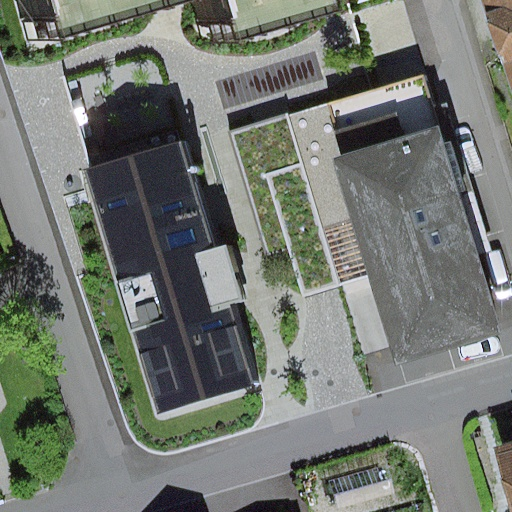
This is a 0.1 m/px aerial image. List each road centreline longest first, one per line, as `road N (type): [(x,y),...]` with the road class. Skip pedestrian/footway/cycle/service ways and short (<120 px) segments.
road 1 (residential): [(123,496),(0,118)]
road 2 (residential): [(123,496),(424,402)]
road 3 (unclassified): [(511,224),(437,0)]
